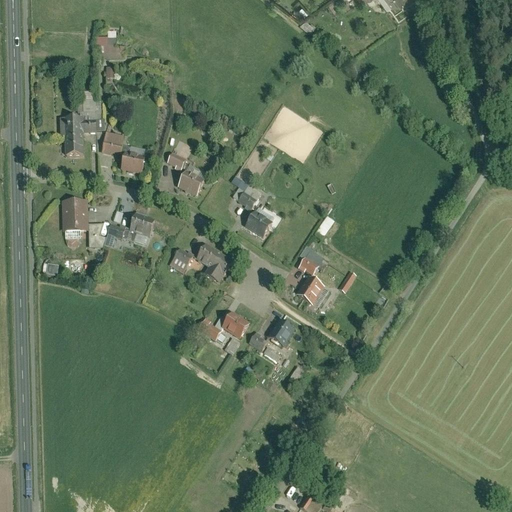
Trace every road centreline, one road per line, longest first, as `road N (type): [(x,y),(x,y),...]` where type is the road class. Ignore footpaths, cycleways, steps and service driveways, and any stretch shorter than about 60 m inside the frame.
road 1 (residential): [(265,511),(485,174),(489,136),(430,0)]
road 2 (tertiary): [(17,179),(26,511)]
road 3 (residential): [(17,179),(102,180),(154,192),(251,253),(255,285)]
road 4 (tertiary): [(12,0),(17,179)]
